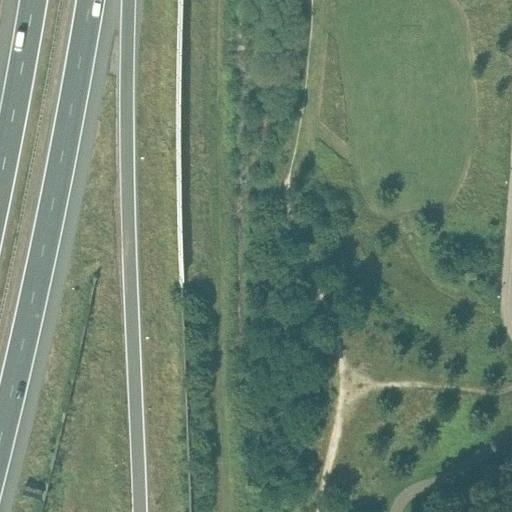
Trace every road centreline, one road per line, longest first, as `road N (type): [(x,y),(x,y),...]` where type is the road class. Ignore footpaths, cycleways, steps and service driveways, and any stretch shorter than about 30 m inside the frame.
road 1 (motorway): [(139,511),(126,215),(128,0)]
road 2 (motorway): [(0,442),(89,0)]
road 3 (motorway): [(32,0),(0,185)]
